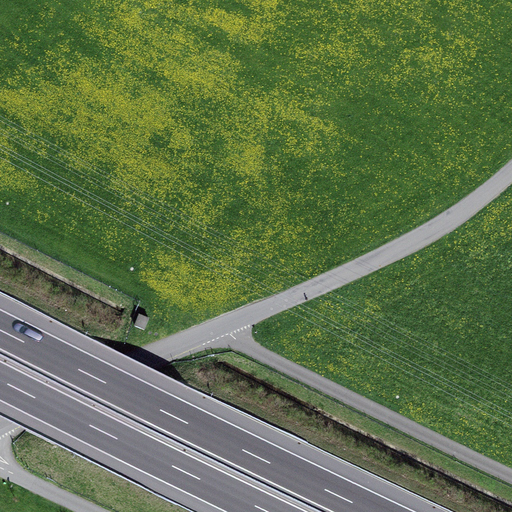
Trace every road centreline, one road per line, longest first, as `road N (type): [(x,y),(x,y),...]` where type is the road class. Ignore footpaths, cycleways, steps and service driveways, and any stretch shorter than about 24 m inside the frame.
road 1 (motorway): [(371,511),(0,330)]
road 2 (unclassified): [(511,170),(444,224),(223,325)]
road 3 (unclassified): [(511,476),(245,347),(223,325)]
road 4 (motorway): [(0,380),(267,511)]
road 5 (unclassified): [(0,424),(223,325)]
